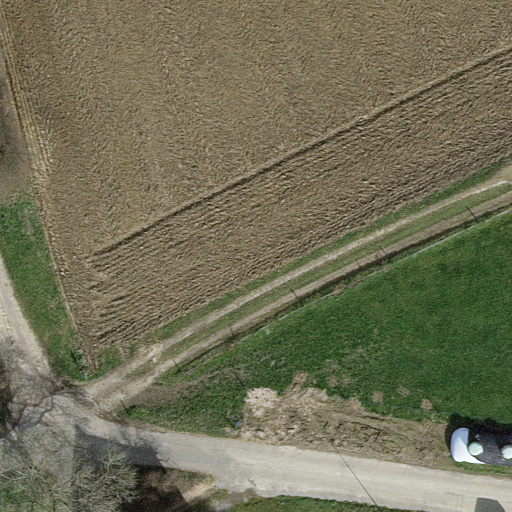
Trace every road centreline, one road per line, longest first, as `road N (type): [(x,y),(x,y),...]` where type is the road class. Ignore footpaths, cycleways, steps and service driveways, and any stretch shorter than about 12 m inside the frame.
road 1 (residential): [(0,458),(65,428),(223,459),(511,495)]
road 2 (track): [(48,397),(511,187)]
road 3 (track): [(0,284),(17,337),(65,428)]
